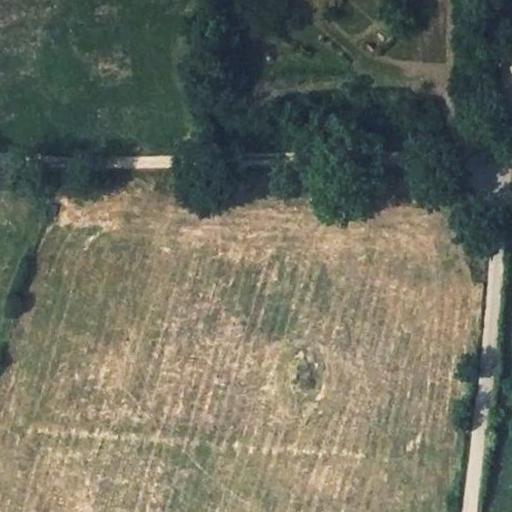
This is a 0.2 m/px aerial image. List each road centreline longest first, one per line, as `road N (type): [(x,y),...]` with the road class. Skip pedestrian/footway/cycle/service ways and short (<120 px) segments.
road 1 (track): [(0,157),(508,167)]
road 2 (residential): [(470,511),(508,167)]
road 3 (track): [(508,167),(501,0)]
